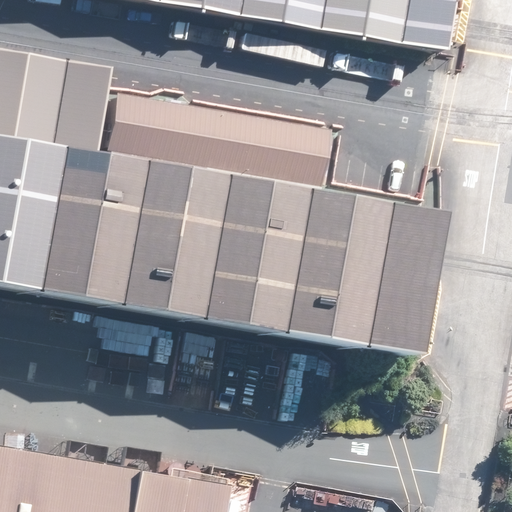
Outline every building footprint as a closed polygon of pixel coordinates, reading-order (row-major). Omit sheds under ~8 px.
[(457,0),(204,0),(448,39),(454,26),(457,0)] [(0,279),(435,350),(450,262),(460,202),(99,148),(112,66),(0,48),(0,279)] [(338,121),(114,85),(106,138),(329,174),(338,121)] [(216,511),(223,473),(0,437),(0,511),(216,511)] [(511,511),(511,497),(502,496),(499,511),(511,511)]
